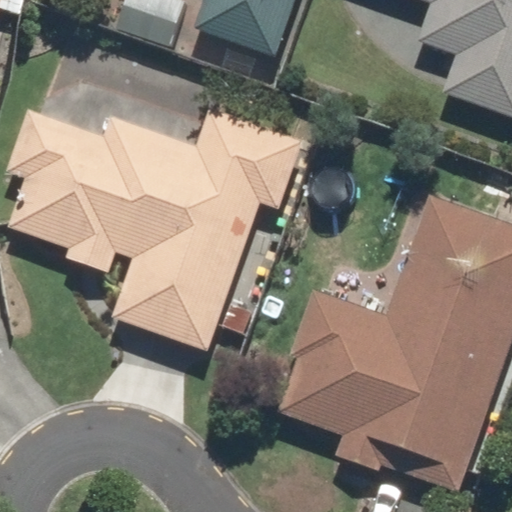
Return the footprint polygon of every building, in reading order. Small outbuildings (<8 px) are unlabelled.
[(0,0),(0,19),(23,25),(28,0),(0,0)] [(216,0),(205,31),(289,60),(309,0),(216,0)] [(449,98),(511,119),(511,0),(429,0),(440,4),(427,44),(463,56),(449,98)] [(293,210),(316,143),(220,109),(207,146),(120,116),(113,137),(39,111),(18,173),(34,179),(17,228),(80,250),(78,257),(136,277),(122,319),(217,352),(270,202),(293,210)] [(347,455),(471,498),(511,380),(511,221),(438,195),(396,314),(326,289),(283,411),(354,436),(347,455)]
